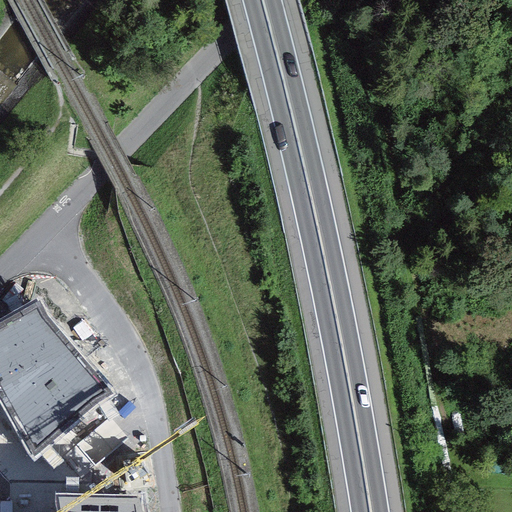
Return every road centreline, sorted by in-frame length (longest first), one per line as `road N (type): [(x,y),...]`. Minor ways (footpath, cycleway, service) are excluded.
road 1 (trunk): [(380,511),(353,349),(271,0)]
road 2 (trunk): [(252,0),(306,220),(360,511)]
road 3 (residential): [(45,238),(272,0)]
road 4 (residential): [(172,511),(149,393),(115,325),(45,238)]
